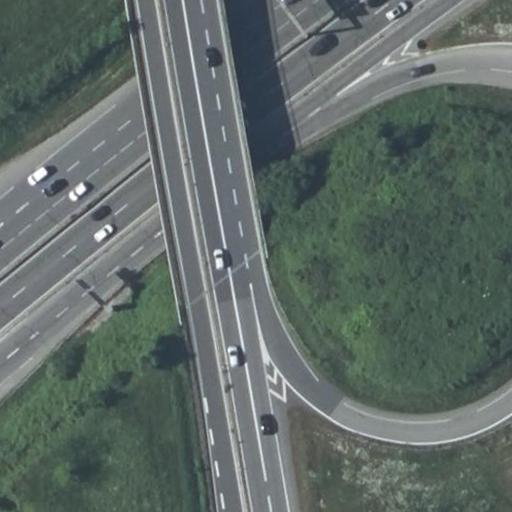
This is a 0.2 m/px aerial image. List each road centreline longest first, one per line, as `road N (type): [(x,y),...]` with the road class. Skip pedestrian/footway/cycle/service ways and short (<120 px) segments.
road 1 (trunk): [(261,511),(173,0)]
road 2 (trunk): [(149,0),(234,511)]
road 3 (trunk): [(0,309),(393,0)]
road 4 (trunk): [(0,354),(307,104)]
road 5 (trunk): [(318,0),(7,243)]
road 6 (trunk): [(511,401),(432,433),(365,425),(303,381),(246,298)]
road 7 (trunk): [(246,298),(195,0)]
road 8 (trunk): [(279,511),(246,298)]
road 9 (trunk): [(307,104),(345,100),(441,61),(511,57)]
road 10 (trunk): [(307,104),(451,0)]
